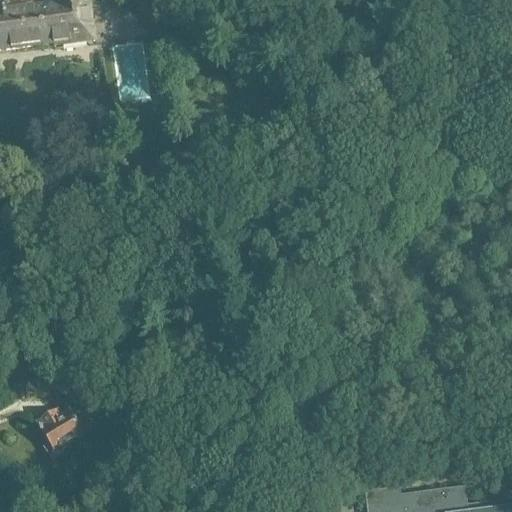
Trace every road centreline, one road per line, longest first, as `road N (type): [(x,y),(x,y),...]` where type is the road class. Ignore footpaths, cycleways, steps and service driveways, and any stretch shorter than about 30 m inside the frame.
road 1 (track): [(511,160),(468,172),(392,232),(285,360),(276,420),(304,480)]
road 2 (track): [(511,330),(458,351),(367,412),(304,480),(292,511)]
road 3 (track): [(378,473),(511,473)]
